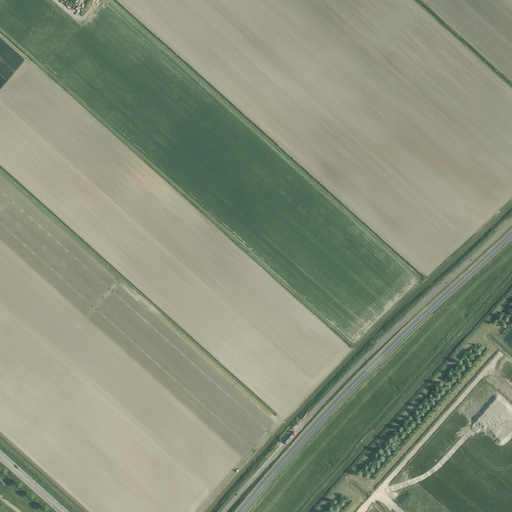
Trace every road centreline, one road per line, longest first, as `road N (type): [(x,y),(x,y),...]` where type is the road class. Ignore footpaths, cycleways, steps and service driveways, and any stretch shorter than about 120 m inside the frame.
road 1 (track): [(360,511),(502,352)]
road 2 (track): [(351,474),(479,331)]
